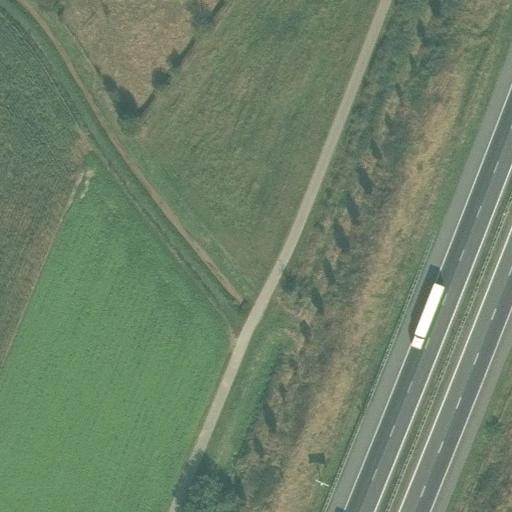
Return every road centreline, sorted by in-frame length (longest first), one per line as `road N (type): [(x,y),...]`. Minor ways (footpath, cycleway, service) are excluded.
road 1 (unclassified): [(386,0),(177,511)]
road 2 (motorway): [(511,116),(356,511)]
road 3 (motorway): [(414,511),(511,262)]
